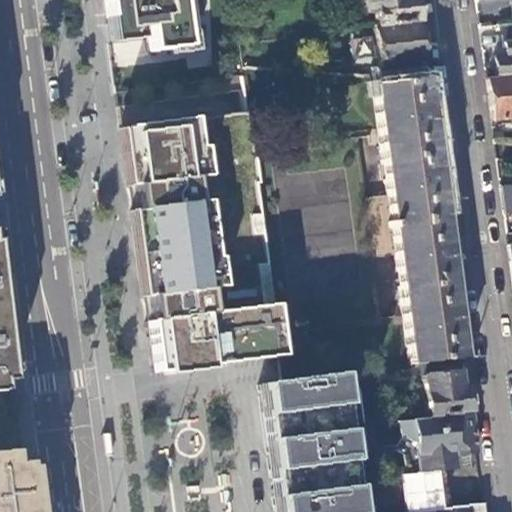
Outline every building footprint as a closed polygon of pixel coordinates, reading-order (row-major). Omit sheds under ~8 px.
[(101,0),(105,30),(107,43),(145,38),(146,52),(182,47),(180,33),(196,31),(191,0),(101,0)] [(363,0),(365,14),(372,13),(374,26),(416,21),(413,0),(363,0)] [(511,0),(475,0),(476,4),(501,0),(509,0),(511,19),(511,0)] [(416,21),(374,26),(372,27),(377,69),(422,64),(419,41),(416,21)] [(511,24),(500,26),(503,56),(493,57),(495,80),(511,77),(511,24)] [(511,77),(495,80),(486,81),(489,105),(491,123),(511,120),(511,77)] [(424,81),(371,87),(387,195),(363,198),(356,137),(249,150),(253,185),(251,185),(271,333),(380,317),(372,255),(396,252),(410,364),(460,357),(458,340),(455,316),(445,238),(437,178),(427,104),(424,81)] [(275,357),(271,333),(251,185),(253,185),(249,150),(245,113),(117,127),(125,187),(129,187),(132,211),(128,212),(130,223),(136,270),(140,298),(143,298),(146,318),(147,321),(143,322),(150,373),(275,357)] [(511,187),(500,188),(501,198),(503,213),(511,212),(511,187)] [(0,382),(4,382),(3,373),(12,372),(9,354),(5,318),(4,309),(0,280),(0,382)] [(468,413),(464,389),(459,390),(457,371),(421,376),(426,418),(468,413)] [(271,511),(352,511),(334,374),(255,385),(267,472),(269,491),(271,511)] [(426,418),(409,420),(415,459),(399,461),(401,476),(429,472),(440,471),(447,470),(445,453),(453,452),(454,456),(468,455),(473,454),(469,425),(468,413),(426,418)] [(394,422),(399,461),(415,459),(409,420),(394,422)] [(6,465),(4,452),(0,452),(0,511),(30,511),(29,499),(24,467),(19,468),(19,463),(6,465)] [(445,453),(447,470),(455,469),(454,456),(453,452),(445,453)] [(468,455),(454,456),(455,469),(469,467),(468,455)] [(398,476),(403,511),(417,511),(445,508),(440,471),(429,472),(401,476),(398,476)]
